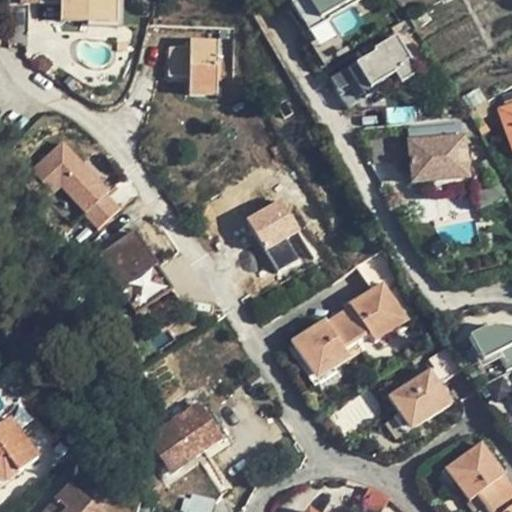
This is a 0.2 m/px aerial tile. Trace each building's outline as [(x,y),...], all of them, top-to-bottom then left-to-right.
[(64,1),(64,7),(91,8),(91,0),(43,0),(44,0),(64,1)] [(291,0),(318,46),(338,34),(328,18),(359,0),(291,0)] [(91,18),(91,8),(64,7),(64,17),(91,18)] [(398,75),(400,80),(416,72),(397,36),(329,72),(345,103),(398,75)] [(172,46),(171,66),(182,73),(221,42),(221,39),(193,39),(192,47),(172,46)] [(190,77),(190,85),(218,86),(221,42),(182,73),(171,66),(171,77),(190,77)] [(218,96),(218,86),(190,85),(189,95),(218,96)] [(511,92),(502,95),(507,109),(511,107),(511,92)] [(494,113),(487,100),(475,107),(482,119),(494,113)] [(475,107),(467,112),(474,123),(474,124),(482,137),(491,131),(487,125),(485,125),(482,119),(475,107)] [(511,107),(507,109),(501,111),(511,142),(511,107)] [(464,138),(482,137),(474,124),(463,125),(464,138)] [(464,138),(463,125),(407,130),(411,184),(432,183),(449,181),(468,180),(464,138)] [(31,169),(54,194),(60,188),(98,229),(124,205),(63,139),(31,169)] [(511,211),(511,191),(493,156),(482,162),(492,182),(477,188),(478,211),(504,202),(508,208),(510,208),(511,211)] [(247,176),(222,190),(228,200),(253,185),(247,176)] [(450,193),(449,181),(432,183),(433,194),(450,193)] [(217,244),(239,281),(292,250),(271,214),(243,230),(242,228),(217,244)] [(210,232),(217,244),(242,228),(235,217),(210,232)] [(100,248),(129,310),(169,291),(140,230),(100,248)] [(402,273),(385,248),(360,264),(376,290),(385,284),(402,273)] [(392,328),(407,318),(385,284),(376,290),(351,305),(352,307),(371,337),(377,345),(395,333),(392,328)] [(371,337),(352,307),(340,315),(359,345),(371,337)] [(359,345),(340,315),(328,323),(347,353),(359,345)] [(511,366),(511,317),(470,335),(483,365),(502,357),(507,369),(511,366)] [(397,337),(413,326),(407,318),(392,328),(395,333),(396,335),(397,337)] [(293,344),(315,379),(332,368),(336,372),(352,362),(347,353),(328,323),(327,322),(293,344)] [(430,359),(436,367),(445,381),(464,368),(448,346),(430,359)] [(436,367),(430,371),(440,384),(445,381),(436,367)] [(338,376),(336,372),(332,368),(315,379),(321,386),(338,376)] [(452,403),(440,384),(430,371),(390,398),(400,415),(405,412),(415,429),(452,403)] [(154,461),(165,478),(196,458),(223,440),(199,404),(197,407),(191,397),(178,405),(184,415),(148,438),(160,458),(154,461)] [(408,434),(415,429),(405,412),(400,415),(397,418),(408,434)] [(37,460),(10,420),(0,427),(0,482),(7,484),(37,460)] [(461,484),(457,487),(468,503),(473,500),(504,478),(506,477),(483,444),(450,467),(461,484)] [(454,489),(457,487),(461,484),(450,467),(443,472),(454,489)] [(473,500),(481,511),(511,490),(511,489),(504,478),(473,500)] [(94,511),(70,487),(44,511),(94,511)] [(382,511),(391,498),(371,487),(362,503),(376,511),(382,511)] [(509,511),(511,510),(511,490),(481,511),(509,511)] [(188,496),(182,511),(213,511),(216,504),(188,496)]
